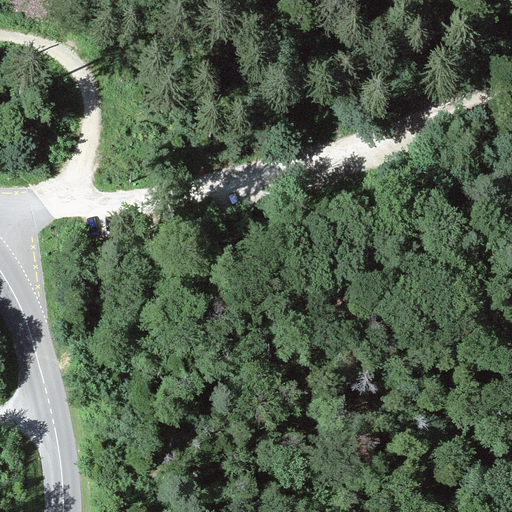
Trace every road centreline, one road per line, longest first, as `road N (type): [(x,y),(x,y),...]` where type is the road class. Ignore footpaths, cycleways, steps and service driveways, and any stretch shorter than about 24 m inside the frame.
road 1 (track): [(511,81),(208,181),(0,219)]
road 2 (secondary): [(0,269),(26,320),(48,397),(63,511)]
road 3 (track): [(58,209),(89,143),(89,94),(65,55),(0,36)]
